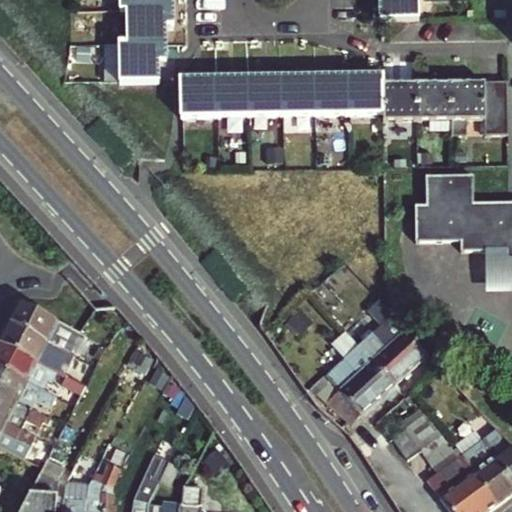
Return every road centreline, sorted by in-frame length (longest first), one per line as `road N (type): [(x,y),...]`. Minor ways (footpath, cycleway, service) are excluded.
road 1 (primary): [(354,511),(196,296),(0,74)]
road 2 (primary): [(0,140),(200,361),(306,511)]
